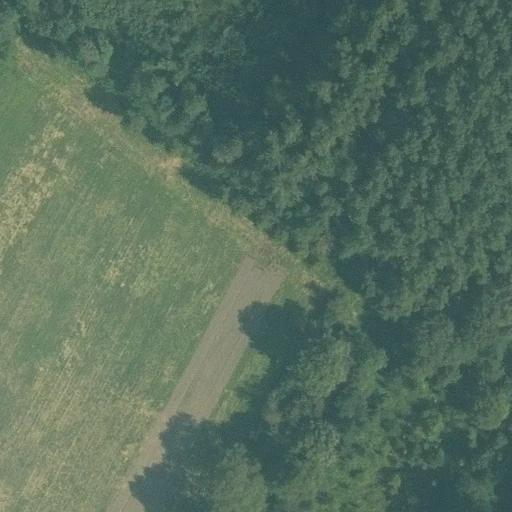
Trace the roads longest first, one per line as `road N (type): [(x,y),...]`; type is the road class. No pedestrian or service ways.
road 1 (track): [(511,245),(464,302),(414,322),(20,0)]
road 2 (track): [(511,405),(414,322)]
